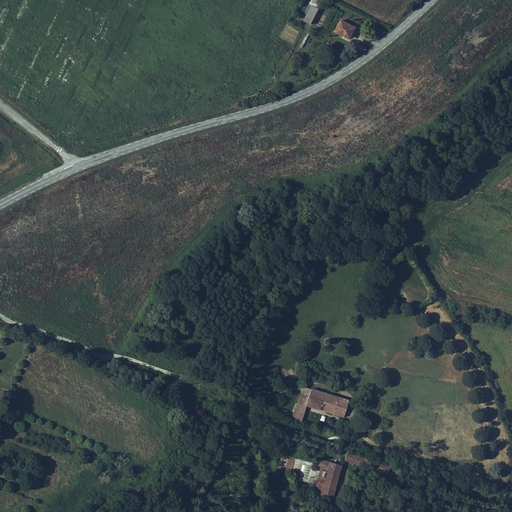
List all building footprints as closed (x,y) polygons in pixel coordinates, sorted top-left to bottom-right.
[(309,0),(303,21),(313,25),(321,0),(309,0)] [(340,22),(334,33),(347,40),(353,28),(340,22)] [(289,388),(292,379),(283,377),(280,386),(289,388)] [(348,397),(307,386),(303,403),(305,404),(344,414),(348,397)] [(299,402),(296,413),(292,411),(290,418),(301,422),(302,416),(298,415),(302,403),(299,402)] [(378,438),(383,439),(388,420),(383,419),(378,438)] [(383,439),(387,439),(391,421),(388,420),(383,439)] [(387,439),(391,440),(396,422),(391,421),(387,439)] [(391,440),(410,446),(415,428),(396,422),(391,440)] [(448,446),(448,444),(431,439),(432,433),(415,428),(410,446),(446,456),(447,453),(450,454),(452,447),(448,446)] [(432,433),(431,439),(448,444),(450,438),(432,433)] [(360,462),(364,463),(366,459),(347,453),(345,460),(360,465),(360,462)] [(288,456),(286,467),(292,469),(294,457),(288,456)] [(316,465),(320,466),(319,467),(315,484),(318,484),(321,485),(319,493),(331,496),(333,486),(339,463),(318,457),(316,465)] [(301,464),(299,480),(308,481),(310,466),(301,464)] [(446,481),(480,491),(481,487),(476,486),(476,484),(447,477),(446,481)] [(491,491),(491,490),(481,487),(480,491),(478,498),(485,500),(502,501),(502,494),(497,494),(497,491),(491,491)] [(331,496),(319,493),(317,499),(329,502),(331,496)]
